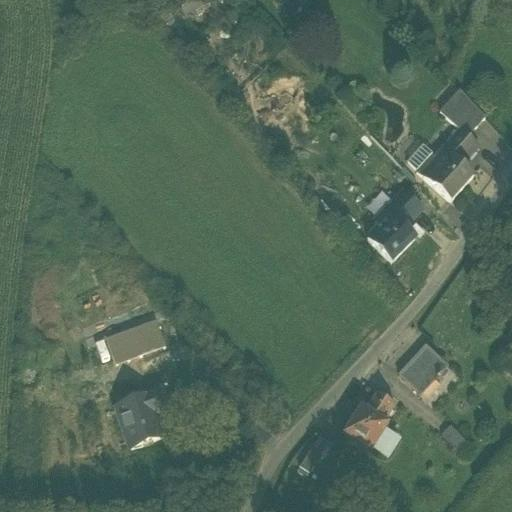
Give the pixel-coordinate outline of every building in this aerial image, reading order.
[(459,133),(467,140),(484,121),(459,93),(439,115),(459,133)] [(424,183),(449,205),(473,179),(461,169),(478,150),(467,140),(459,133),(442,152),(441,152),(435,159),(431,163),(429,161),(428,162),(437,169),(424,183)] [(431,163),(435,159),(421,148),(405,166),(416,175),(428,162),(429,161),(431,163)] [(437,169),(428,162),(416,175),(424,183),(437,169)] [(390,218),(403,231),(421,213),(403,195),(377,221),(382,227),(390,218)] [(367,243),(390,266),(414,242),(403,231),(390,218),(382,227),(367,243)] [(106,342),(115,368),(165,351),(156,325),(106,342)] [(419,397),(420,398),(436,381),(440,385),(443,381),(439,378),(447,369),(425,348),(398,378),(419,397)] [(511,357),(501,374),(511,380),(511,357)] [(359,410),(362,413),(374,395),(367,389),(354,407),(359,410)] [(116,410),(131,452),(162,441),(154,417),(166,413),(159,395),(116,410)] [(344,437),(368,454),(370,451),(385,430),(386,428),(380,424),(392,407),(374,395),(362,413),(359,410),(342,436),(344,437)] [(467,443),(450,427),(441,437),(458,453),(467,443)] [(402,442),(385,430),(370,451),(388,463),(402,442)] [(298,468),(308,475),(328,445),(318,438),(298,468)]
